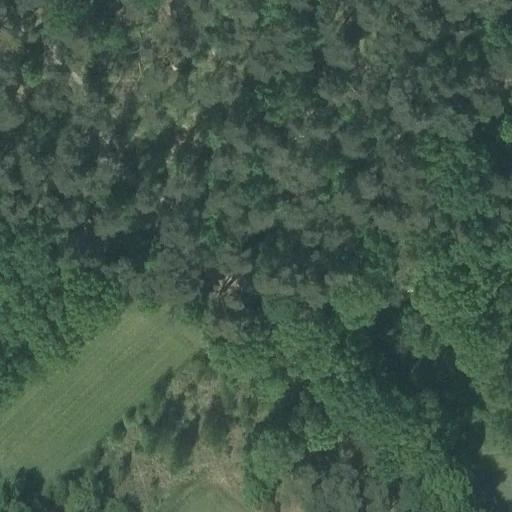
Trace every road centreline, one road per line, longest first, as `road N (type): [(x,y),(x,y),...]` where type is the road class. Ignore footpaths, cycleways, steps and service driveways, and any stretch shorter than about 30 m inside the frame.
road 1 (track): [(511,277),(309,300),(238,281),(174,240),(130,199),(0,42)]
road 2 (track): [(146,214),(232,139),(276,61),(286,30),(283,0)]
road 3 (track): [(417,511),(272,296)]
road 4 (track): [(146,214),(0,358)]
